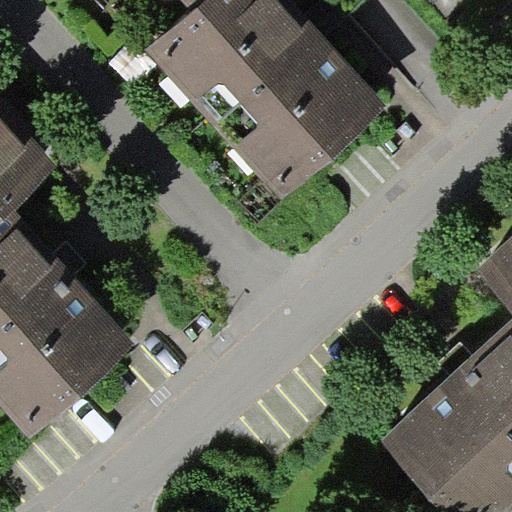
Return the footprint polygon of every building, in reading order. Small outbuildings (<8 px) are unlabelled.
[(279,193),(384,99),(318,25),(295,0),(202,0),(198,4),(150,47),(279,193)] [(0,203),(6,199),(52,156),(0,98),(0,203)] [(0,392),(31,426),(131,335),(66,265),(6,199),(0,203),(0,392)] [(511,236),(486,261),(511,288),(511,236)] [(382,433),(457,511),(501,511),(511,502),(511,310),(455,364),(382,433)]
